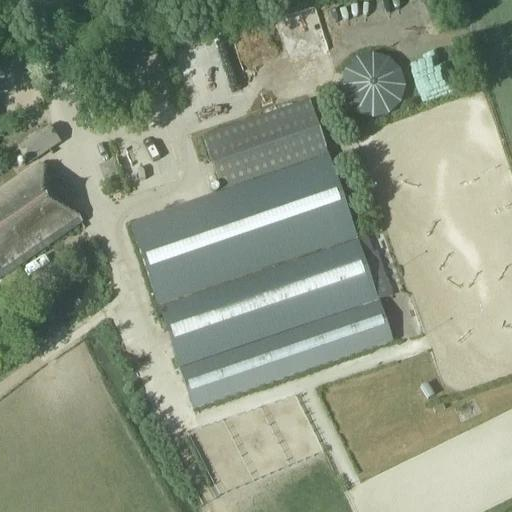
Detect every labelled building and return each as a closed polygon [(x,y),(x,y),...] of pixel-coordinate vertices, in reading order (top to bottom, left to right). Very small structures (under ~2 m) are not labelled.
[(223,33),(200,42),(214,77),(237,68),(223,33)] [(338,73),(353,125),(408,109),(393,57),(338,73)] [(205,183),(210,199),(129,226),(179,371),(378,304),(310,102),(202,138),(216,179),(205,183)] [(30,167),(60,145),(48,128),(17,150),(30,167)] [(106,181),(120,175),(115,160),(100,166),(106,181)] [(0,281),(79,225),(80,225),(39,168),(0,195),(0,281)] [(378,304),(179,371),(192,411),(392,344),(378,304)]
